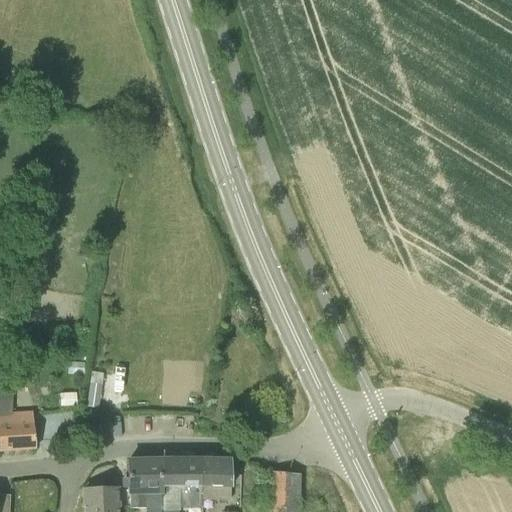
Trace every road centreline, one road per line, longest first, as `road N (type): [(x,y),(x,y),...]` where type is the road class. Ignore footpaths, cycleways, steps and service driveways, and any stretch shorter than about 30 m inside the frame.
road 1 (tertiary): [(337,426),(262,263),(174,0)]
road 2 (unclassified): [(337,426),(325,439),(287,449),(125,449),(71,465)]
road 3 (unclassified): [(337,426),(365,405),(396,397),(511,438)]
